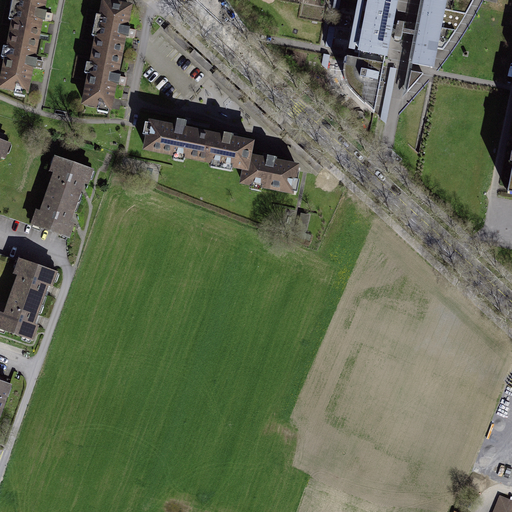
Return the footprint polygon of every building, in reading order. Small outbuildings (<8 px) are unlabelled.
[(55,0),(17,0),(12,37),(49,42),(53,17),(55,0)] [(133,1),(122,0),(89,0),(83,50),(125,56),(133,1)] [(357,0),(346,52),(354,53),(354,55),(352,61),(337,59),(334,71),(337,82),(340,91),(371,114),(382,59),(386,41),(396,43),(400,28),(392,25),(397,0),(357,0)] [(416,0),(409,32),(403,65),(398,97),(427,72),(427,71),(432,51),(442,54),(473,0),(416,0)] [(49,42),(12,37),(5,89),(42,94),(44,75),(49,42)] [(125,56),(83,50),(75,105),(118,111),(125,56)] [(145,150),(195,160),(202,123),(152,112),(145,150)] [(253,133),(202,123),(195,160),(245,170),(248,155),(253,133)] [(12,148),(0,144),(0,180),(0,181),(12,148)] [(245,170),(242,186),(290,196),(296,165),(248,155),(245,170)] [(90,175),(52,162),(42,193),(80,205),(90,175)] [(42,193),(31,225),(70,237),(80,205),(42,193)] [(55,276),(15,263),(4,297),(44,310),(55,276)] [(44,310),(4,297),(0,309),(0,331),(34,342),(44,310)] [(0,386),(0,418),(11,390),(0,386)] [(511,511),(511,501),(501,497),(494,511),(511,511)]
